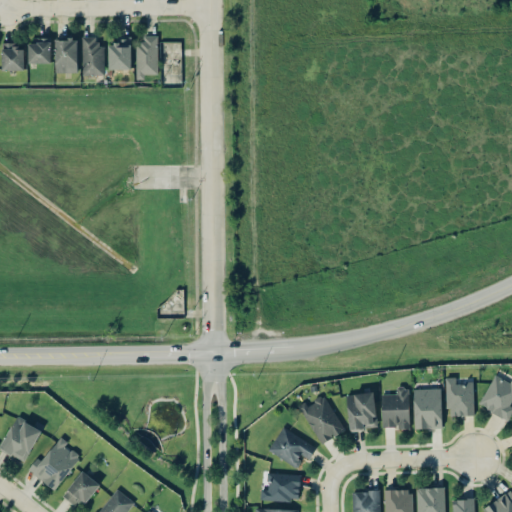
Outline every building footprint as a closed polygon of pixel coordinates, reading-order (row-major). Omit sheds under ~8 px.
[(157,35),(144,36),(144,41),(135,41),(136,76),(158,75),(157,35)] [(51,63),(51,37),(37,37),(37,43),(29,43),(28,63),(51,63)] [(96,37),(82,37),(83,75),(104,75),(103,44),(96,44),(96,37)] [(108,45),(109,69),(131,69),(131,37),(115,38),(116,45),(108,45)] [(77,39),(55,39),(55,72),(78,72),(77,39)] [(180,83),(181,42),(161,41),(160,83),(180,83)] [(25,69),(24,47),(13,48),(13,42),(1,43),(2,70),(25,69)] [(511,402),(511,378),(510,383),(493,374),(478,406),(508,420),(511,412),(511,406),(511,405),(511,402)] [(456,377),(446,377),(447,416),(474,415),(473,383),(456,383),(456,377)] [(382,428),(409,428),(409,388),(397,388),(397,394),(381,394),(382,428)] [(414,429),(442,428),(442,388),(414,389),(414,429)] [(375,392),(347,394),(349,430),(377,428),(375,392)] [(320,444),(347,429),(327,394),(301,408),(320,444)] [(0,448),(24,462),(44,425),(39,422),(36,427),(17,416),(0,446),(0,448)] [(295,468),(303,456),(309,460),(319,444),(287,422),(269,450),(295,468)] [(30,471),(54,490),(80,456),(65,445),(68,442),(58,435),(30,471)] [(81,508),(100,485),(82,470),(64,494),(81,508)] [(300,474),(267,472),(267,489),(261,489),(260,499),(299,501),(300,474)] [(445,511),(444,487),(416,488),(417,511),(445,511)] [(127,511),(135,503),(117,489),(97,511),(127,511)] [(384,490),(384,511),(412,511),(412,489),(384,490)] [(352,491),(352,511),(380,511),(379,490),(352,491)] [(511,511),(511,492),(510,490),(482,508),(484,511),(511,511)] [(474,511),(474,499),(452,499),(452,511),(474,511)]
